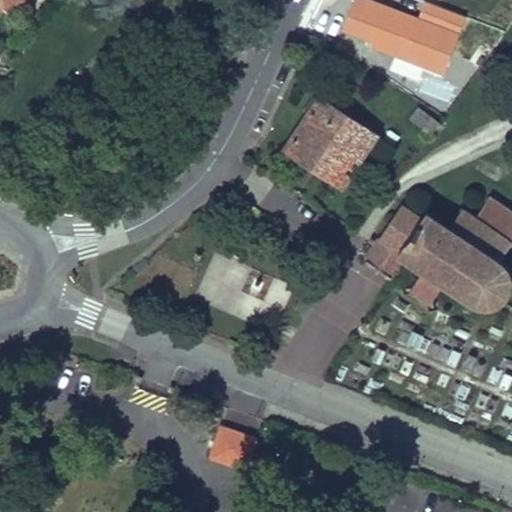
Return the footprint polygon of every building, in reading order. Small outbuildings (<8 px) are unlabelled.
[(0,0),(0,5),(7,10),(21,6),(19,0),(0,0)] [(467,14),(430,0),(423,0),(419,14),(383,0),(353,0),(341,32),(444,72),(467,14)] [(304,32),(297,46),(306,50),(313,37),(304,32)] [(304,111),(308,114),(318,99),(314,96),(304,111)] [(308,114),(286,148),(343,186),(377,134),(319,97),(318,99),(308,114)] [(417,105),(409,118),(431,133),(440,119),(417,105)] [(511,238),(511,210),(491,196),(476,218),(510,241),(511,238)] [(510,241),(476,218),(464,210),(463,206),(459,207),(460,211),(451,224),(450,223),(448,227),(431,216),(432,214),(427,210),(422,218),(402,205),(380,237),(407,256),(406,257),(422,267),(419,271),(421,272),(412,287),(406,287),(407,290),(412,290),(431,302),(432,307),(434,307),(434,302),(444,286),(446,287),(448,285),(456,290),(455,293),(459,296),(460,293),(469,299),(468,301),(472,304),(474,302),(478,304),(484,306),(490,306),(496,304),(501,301),(505,297),(509,292),(510,287),(511,286),(511,280),(510,274),(508,268),(504,263),(501,262),(510,241)] [(407,256),(380,237),(366,258),(393,276),(406,257),(407,256)] [(218,456),(252,458),(254,430),(220,428),(218,456)]
